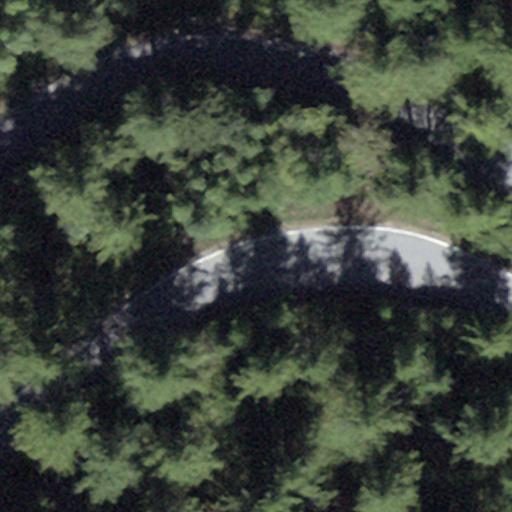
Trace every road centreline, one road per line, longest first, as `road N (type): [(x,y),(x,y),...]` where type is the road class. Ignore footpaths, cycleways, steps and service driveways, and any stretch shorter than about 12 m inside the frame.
road 1 (tertiary): [(0,435),(147,314),(232,270),(364,255),(452,271),(511,295)]
road 2 (tertiary): [(511,170),(354,89),(211,56),(123,74),(0,144)]
